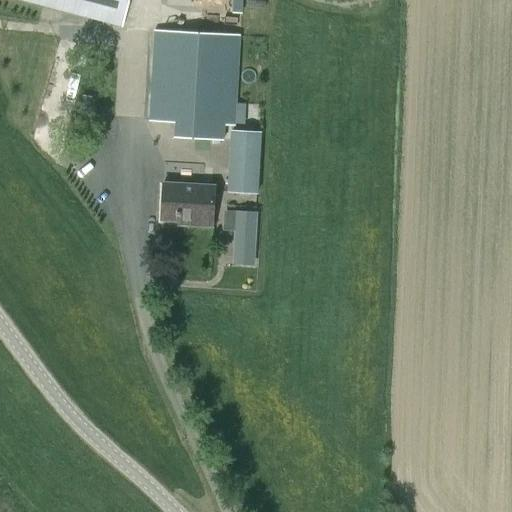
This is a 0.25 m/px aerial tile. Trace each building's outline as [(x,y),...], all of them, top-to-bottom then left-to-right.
[(20,0),(121,27),(128,0),(20,0)] [(177,33),(154,32),(148,121),(174,122),(174,137),(223,140),(223,124),(234,125),(238,35),(177,32),(177,33)] [(261,132),(230,130),(227,192),(257,194),(261,132)] [(212,226),(213,205),(218,205),(218,194),(214,194),(214,186),(162,183),(160,219),(190,221),(189,225),(212,226)] [(235,212),(232,263),(252,264),(255,213),(235,212)]
